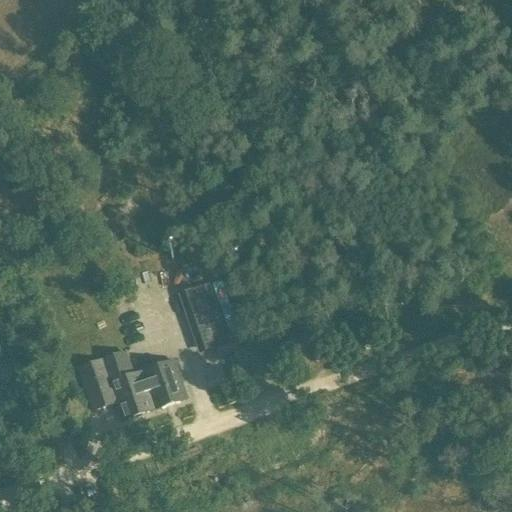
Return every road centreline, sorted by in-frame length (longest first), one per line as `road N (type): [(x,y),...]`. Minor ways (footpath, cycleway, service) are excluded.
road 1 (track): [(103,465),(511,320)]
road 2 (unknown): [(152,0),(0,127)]
